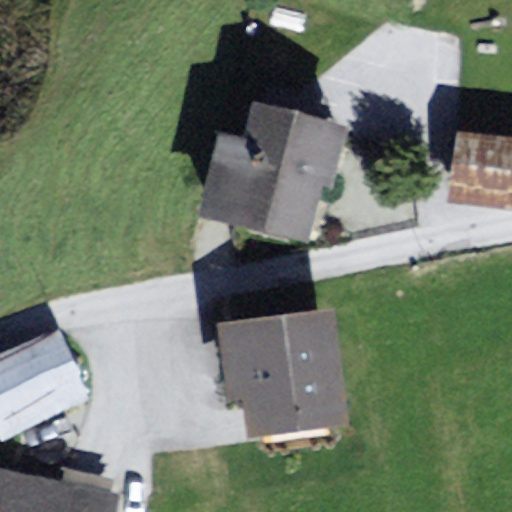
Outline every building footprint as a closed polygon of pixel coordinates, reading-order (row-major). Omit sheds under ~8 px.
[(344,128),(259,107),(250,145),(227,139),(210,209),(305,232),(317,182),(330,185),(334,168),(344,128)] [(511,201),(511,143),(462,137),(460,158),(455,194),(511,201)] [(344,421),(332,313),(220,324),(226,381),(227,395),(250,392),(254,430),(344,421)] [(85,396),(57,336),(0,361),(0,425),(3,433),(85,396)] [(112,511),(115,501),(0,476),(0,511),(112,511)]
